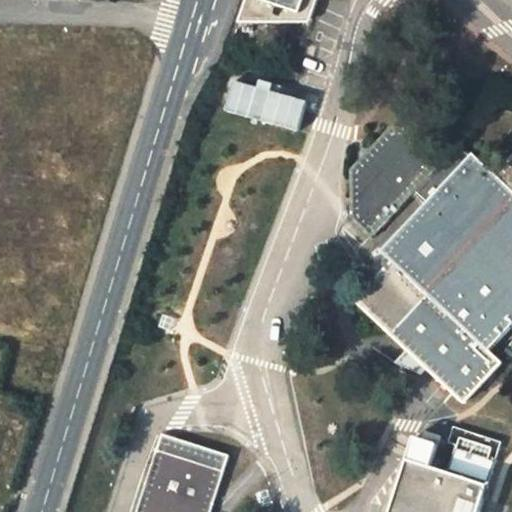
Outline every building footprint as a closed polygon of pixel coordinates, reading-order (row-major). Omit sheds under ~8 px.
[(249,0),(239,22),(300,22),(304,14),(312,17),(317,0),(249,0)] [(391,128),(352,171),(350,221),(370,240),(413,194),(424,206),(382,251),(394,261),(357,301),(425,363),(466,401),(501,362),(490,351),(511,327),(511,157),(497,175),(461,142),(444,161),(406,124),(391,128)] [(409,349),(396,362),(417,371),(425,363),(409,349)] [(209,511),(228,453),(163,432),(136,511),(209,511)] [(472,511),(481,476),(399,456),(384,511),(472,511)]
